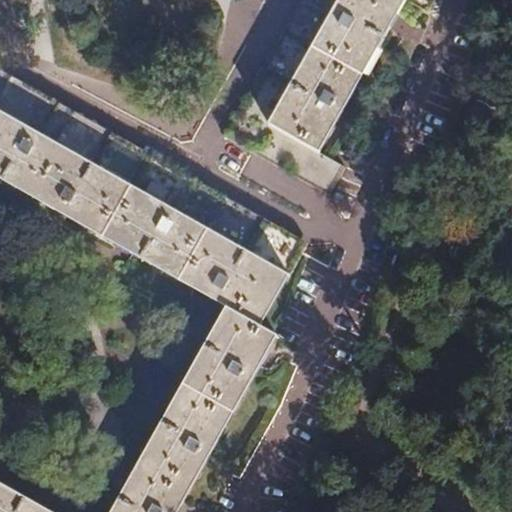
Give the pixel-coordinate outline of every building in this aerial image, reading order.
[(332,0),(336,2),(264,124),(240,110),(225,136),(329,198),(344,173),(317,156),(404,2),(424,13),(431,0),(332,0)] [(0,181),(224,307),(258,326),(302,248),(0,79),(0,181)] [(452,239),(477,248),(483,232),(458,223),(452,239)] [(224,307),(109,511),(177,511),(276,336),(258,326),(224,307)] [(0,511),(51,511),(0,483),(0,511)]
